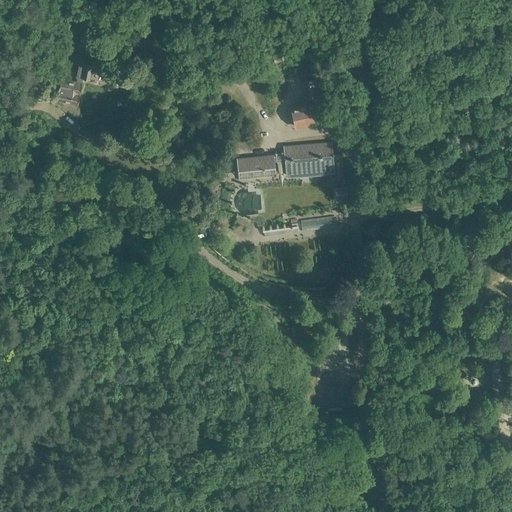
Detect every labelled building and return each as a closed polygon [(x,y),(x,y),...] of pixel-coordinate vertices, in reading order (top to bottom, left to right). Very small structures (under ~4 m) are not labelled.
[(293,56),(291,48),(272,56),(275,63),(280,61),(293,56)] [(53,93),(52,100),(77,104),(81,82),(80,82),(81,77),(89,78),(92,64),(79,62),(77,76),(76,81),(68,79),(69,75),(57,73),(54,85),(59,86),(57,93),(53,93)] [(305,81),(308,98),(323,96),(319,78),(305,81)] [(320,122),(316,105),(315,101),(291,107),(295,128),(320,122)] [(335,171),(333,154),(332,141),(284,145),(284,152),(275,153),(276,155),(274,156),(273,154),(236,158),(238,180),(276,176),(275,159),(276,161),(276,162),(277,162),(278,163),(279,163),(280,163),(282,162),(282,161),(283,160),(283,159),(284,159),(285,175),(286,175),(286,176),(302,175),(315,174),(334,172),(334,171),(335,171)] [(302,230),(336,226),(334,215),(301,219),(302,230)] [(270,228),(264,228),(264,233),(298,231),(297,223),(280,224),(280,223),(269,224),(270,228)]
